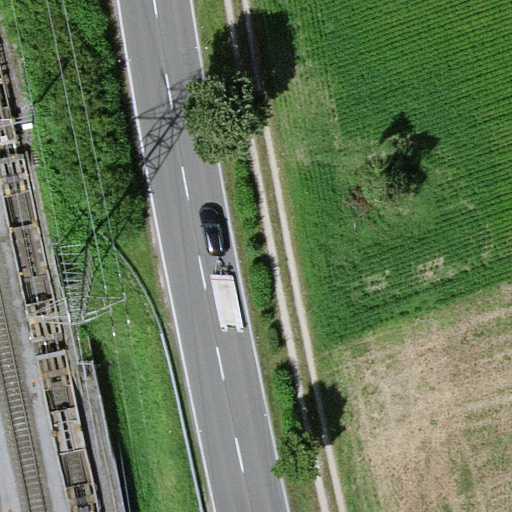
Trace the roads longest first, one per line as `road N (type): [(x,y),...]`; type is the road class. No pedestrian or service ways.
road 1 (secondary): [(155,0),(254,511)]
road 2 (track): [(224,0),(322,511)]
